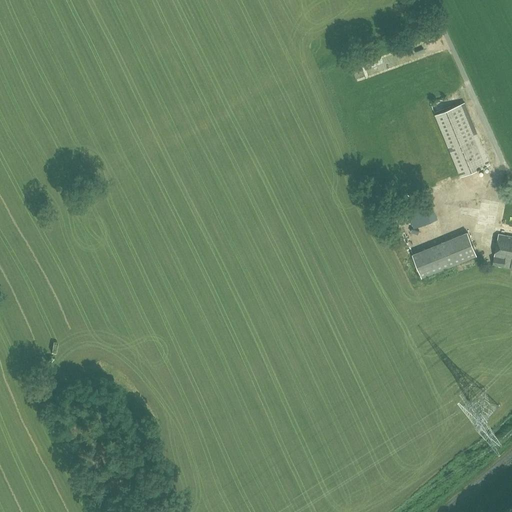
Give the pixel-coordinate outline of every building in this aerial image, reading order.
[(436,114),(461,176),(490,164),(465,102),(436,114)] [(393,143),(407,136),(405,132),(391,139),(393,143)] [(431,167),(437,178),(442,176),(436,165),(431,167)] [(425,229),(442,225),(440,219),(423,223),(425,229)] [(425,277),(485,256),(476,232),(417,253),(425,277)] [(511,236),(499,234),(493,265),(511,268),(511,236)]
